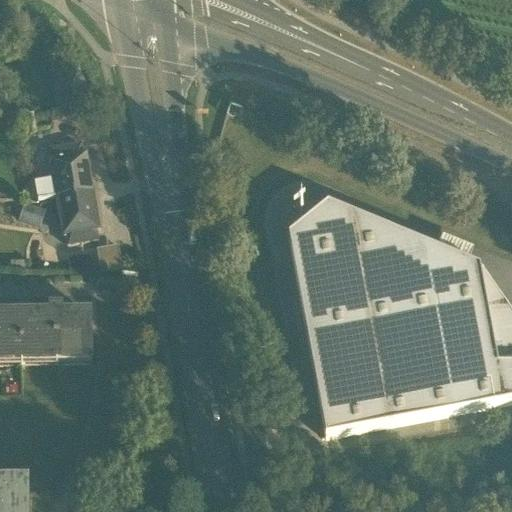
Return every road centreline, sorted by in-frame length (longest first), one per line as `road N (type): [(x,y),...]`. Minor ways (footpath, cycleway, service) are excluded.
road 1 (residential): [(224,511),(141,0)]
road 2 (primary): [(301,50),(511,154)]
road 3 (primary): [(173,0),(301,50)]
